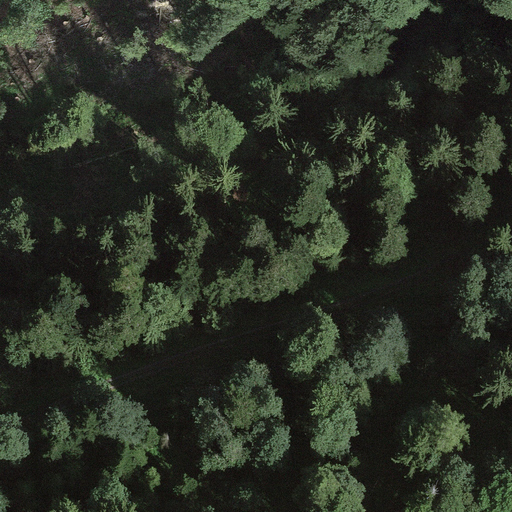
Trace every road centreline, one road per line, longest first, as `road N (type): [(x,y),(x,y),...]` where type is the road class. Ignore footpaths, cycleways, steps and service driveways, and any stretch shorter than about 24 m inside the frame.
road 1 (track): [(0,436),(423,283),(511,231)]
road 2 (track): [(0,209),(245,154),(354,100),(408,42),(421,0)]
